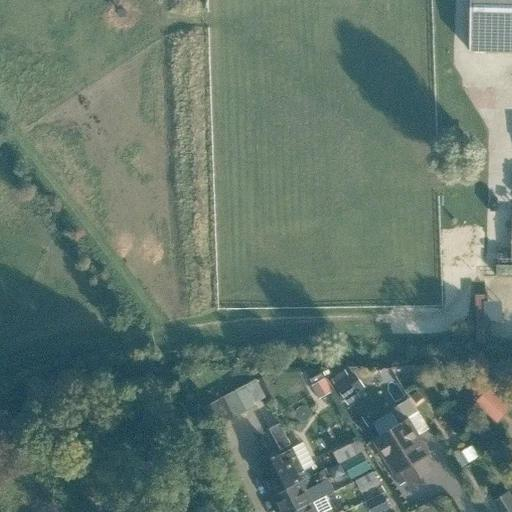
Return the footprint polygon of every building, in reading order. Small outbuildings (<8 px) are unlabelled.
[(511,0),(470,0),(470,47),(511,47),(511,0)] [(493,293),(484,294),(484,336),(493,336),(493,293)] [(356,363),(337,376),(352,398),(371,385),(356,363)] [(322,376),(309,385),(317,397),(330,389),(322,376)] [(252,379),(202,406),(213,426),(263,399),(252,379)] [(487,387),(474,402),(496,421),(509,407),(487,387)] [(459,432),(462,416),(443,412),(440,428),(459,432)] [(411,420),(374,440),(394,477),(403,472),(409,484),(433,471),(427,459),(432,456),(411,420)] [(278,422),(268,428),(278,447),(289,442),(278,422)] [(357,439),(333,450),(338,460),(362,449),(357,439)] [(256,466),(270,496),(313,475),(309,465),(296,471),(286,451),(256,466)] [(371,471),(355,479),(361,491),(377,483),(371,471)] [(270,496),(278,511),(293,511),(311,503),(304,489),(317,483),(313,475),(270,496)] [(511,511),(511,499),(507,491),(491,501),(497,511),(511,511)] [(382,494),(366,502),(370,511),(378,511),(388,508),(382,494)] [(293,511),(331,511),(329,508),(319,511),(316,511),(311,503),(293,511)]
